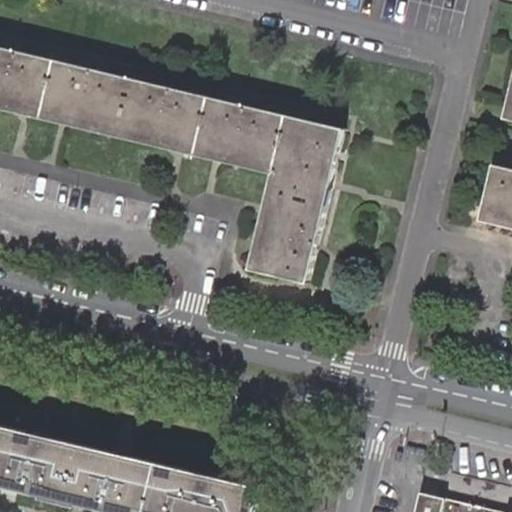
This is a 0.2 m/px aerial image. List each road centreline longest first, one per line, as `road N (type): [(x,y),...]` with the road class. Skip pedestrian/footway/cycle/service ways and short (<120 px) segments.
road 1 (residential): [(387,383),(467,54)]
road 2 (residential): [(239,0),(467,54)]
road 3 (tertiary): [(387,383),(191,336)]
road 4 (tertiary): [(184,365),(380,411)]
road 5 (tertiary): [(191,336),(0,291)]
road 6 (tertiary): [(0,322),(184,365)]
road 7 (tertiary): [(380,411),(511,442)]
road 8 (tertiary): [(511,412),(387,383)]
